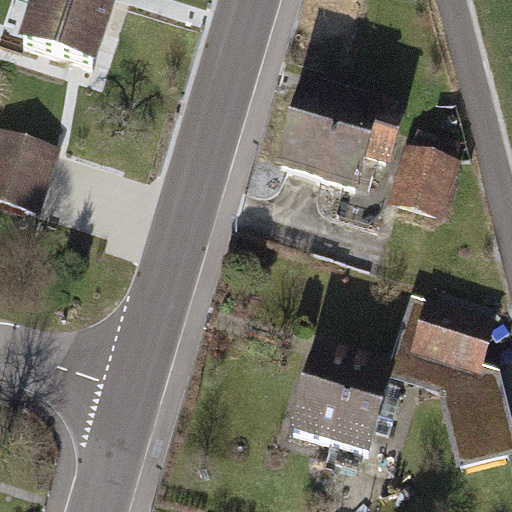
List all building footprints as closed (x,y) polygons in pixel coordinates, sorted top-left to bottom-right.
[(129,5),(113,0),(43,0),(25,59),(103,84),(129,5)] [(407,110),(301,82),(278,169),(358,190),(366,160),(391,167),(407,110)] [(418,131),(412,151),(456,164),(462,144),(418,131)] [(66,156),(0,135),(0,214),(43,228),(66,156)] [(407,149),(389,207),(443,224),(461,165),(456,164),(412,151),(407,149)] [(407,357),(425,301),(415,298),(393,366),(389,380),(438,396),(450,442),(511,427),(511,419),(501,373),(485,368),(481,381),(407,357)] [(499,325),(425,301),(407,357),(481,381),(485,368),(499,325)] [(393,366),(314,342),(287,431),(367,454),(389,380),(393,366)] [(511,427),(450,442),(458,471),(511,457),(511,427)]
